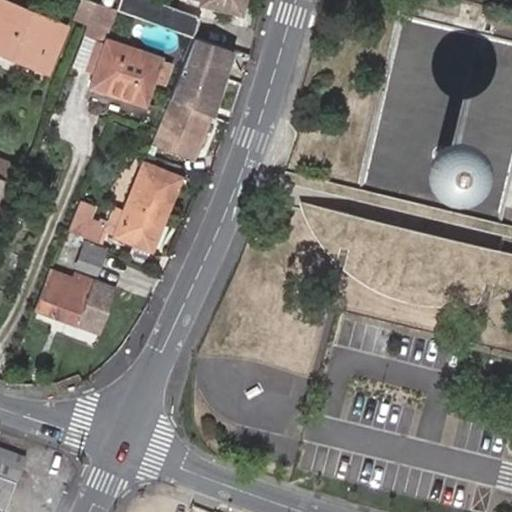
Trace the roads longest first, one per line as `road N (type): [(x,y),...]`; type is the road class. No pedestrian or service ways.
road 1 (residential): [(116,447),(254,139),(296,0)]
road 2 (residential): [(116,447),(301,511)]
road 3 (residential): [(0,407),(116,447)]
